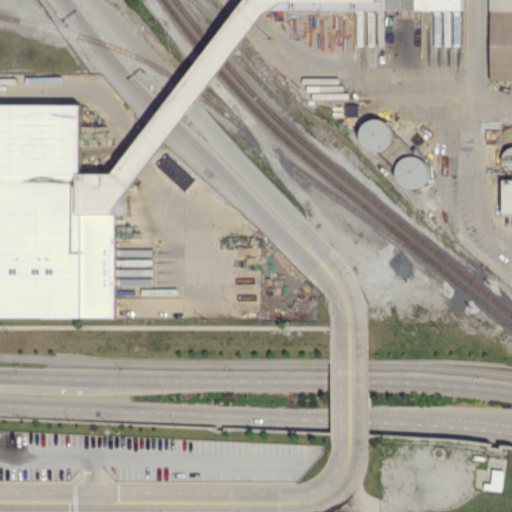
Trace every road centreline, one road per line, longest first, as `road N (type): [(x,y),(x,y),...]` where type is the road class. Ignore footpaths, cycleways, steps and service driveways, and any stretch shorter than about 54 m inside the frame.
road 1 (secondary): [(511,393),(0,366)]
road 2 (secondary): [(0,403),(330,418)]
road 3 (secondary): [(330,418),(511,430)]
